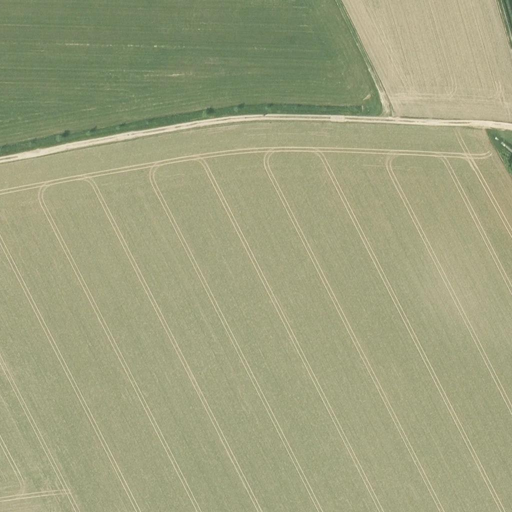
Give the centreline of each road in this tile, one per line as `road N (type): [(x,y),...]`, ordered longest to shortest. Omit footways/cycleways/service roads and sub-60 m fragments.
road 1 (track): [(0,162),(326,113),(511,126)]
road 2 (track): [(339,0),(401,124)]
